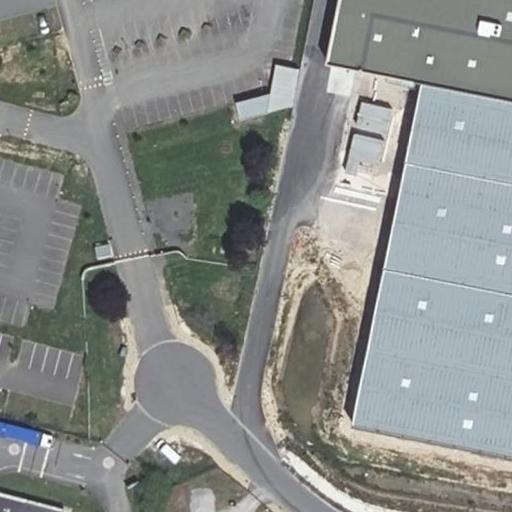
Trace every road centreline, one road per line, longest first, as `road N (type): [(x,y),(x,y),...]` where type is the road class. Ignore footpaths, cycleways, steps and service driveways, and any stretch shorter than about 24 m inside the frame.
road 1 (unknown): [(174,385),(134,445),(109,464),(0,439)]
road 2 (unclassified): [(314,511),(174,385)]
